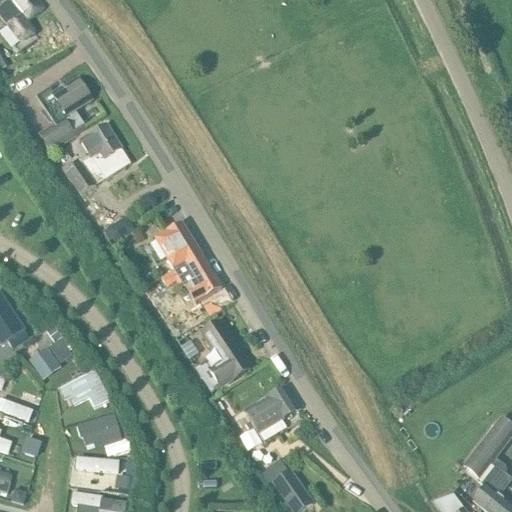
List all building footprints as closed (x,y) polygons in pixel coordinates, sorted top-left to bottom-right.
[(6,29),(21,48),(38,34),(28,22),(45,8),(37,0),(9,0),(11,2),(0,10),(0,17),(8,27),(6,29)] [(36,100),(54,126),(64,119),(65,121),(92,102),(77,81),(54,96),(50,90),(36,100)] [(64,119),(54,126),(37,138),(50,156),(77,138),(65,121),(64,119)] [(62,171),(81,199),(97,187),(131,165),(122,151),(107,127),(80,144),(91,161),(76,170),(72,164),(62,171)] [(156,243),(174,272),(185,265),(187,267),(202,258),(183,226),(156,243)] [(221,290),(202,258),(187,267),(185,265),(174,272),(161,279),(142,290),(148,300),(166,289),(178,283),(184,292),(186,291),(195,306),(221,290)] [(0,339),(6,347),(29,329),(0,292),(0,339)] [(205,365),(221,389),(250,370),(235,347),(220,324),(203,335),(218,358),(205,365)] [(71,409),(85,403),(89,413),(111,404),(97,372),(62,386),(71,409)] [(246,416),(265,446),(297,425),(291,416),(297,412),(284,391),(268,401),(269,401),(246,416)] [(0,411),(31,423),(35,411),(1,398),(0,401),(0,411)] [(86,451),(124,443),(118,416),(80,424),(86,451)] [(475,501),(488,511),(511,511),(511,506),(498,496),(510,481),(504,476),(506,473),(506,469),(496,461),(511,440),(511,428),(501,420),(463,469),(480,482),(491,468),(493,470),(481,485),(485,488),(475,501)] [(30,439),(34,427),(18,422),(14,434),(30,439)] [(0,437),(0,431),(3,424),(0,423),(0,452),(10,456),(14,443),(0,437)] [(28,441),(23,455),(36,460),(40,446),(28,441)] [(71,468),(114,475),(116,462),(73,456),(71,468)] [(0,471),(0,490),(11,493),(14,474),(0,471)] [(272,485),(290,511),(304,511),(314,506),(291,472),(272,485)] [(114,489),(134,492),(135,480),(116,477),(114,489)] [(117,511),(127,511),(129,500),(74,494),(73,505),(80,506),(79,511),(101,511),(102,510),(117,511)] [(465,511),(463,508),(458,503),(453,496),(433,502),(440,511),(465,511)]
